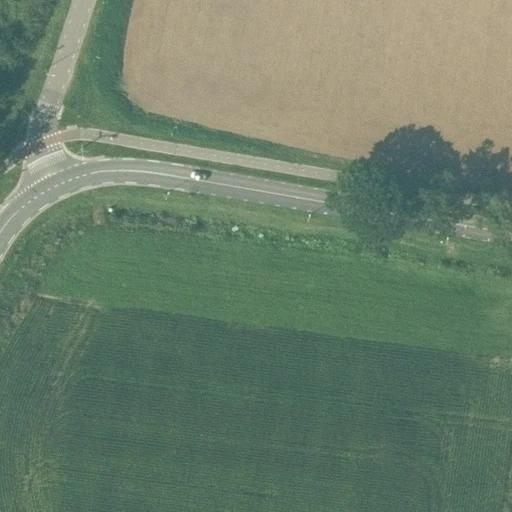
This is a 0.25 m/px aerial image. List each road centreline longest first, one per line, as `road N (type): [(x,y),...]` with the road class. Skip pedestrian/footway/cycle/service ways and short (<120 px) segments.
road 1 (secondary): [(511,234),(156,173),(101,171),(55,185)]
road 2 (tertiary): [(55,185),(41,129),(84,0)]
